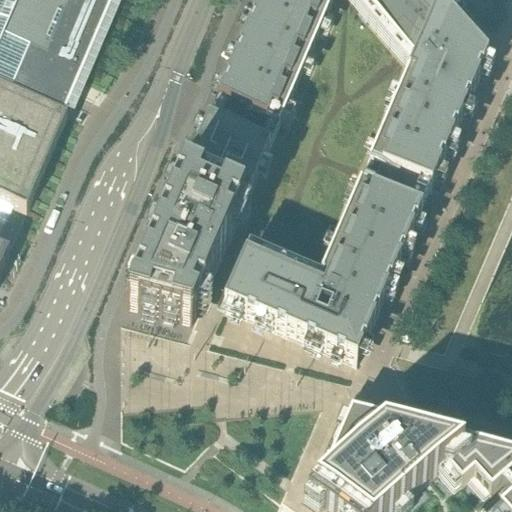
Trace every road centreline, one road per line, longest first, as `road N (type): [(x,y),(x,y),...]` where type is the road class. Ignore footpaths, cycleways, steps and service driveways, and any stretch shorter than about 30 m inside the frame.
road 1 (residential): [(511,40),(362,393),(511,432)]
road 2 (tertiary): [(0,454),(79,333),(141,188),(167,87)]
road 3 (tertiary): [(167,87),(130,138),(50,322),(0,401)]
